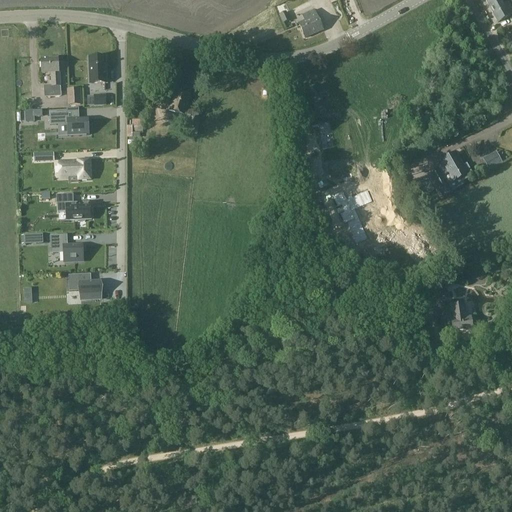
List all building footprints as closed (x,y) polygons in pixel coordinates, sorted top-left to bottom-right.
[(511,10),(507,2),(504,4),(501,0),(484,0),(498,24),(509,17),(511,22),(511,10)] [(289,21),(285,12),(279,15),(283,23),(289,21)] [(299,24),(305,39),(323,30),(316,16),(314,13),(309,15),(311,19),(299,24)] [(105,58),(88,59),(89,85),(106,84),(105,58)] [(44,87),(45,98),(60,97),(59,73),(58,73),(57,60),(41,61),(41,74),(51,74),(52,87),(44,87)] [(67,89),(67,106),(81,106),(81,89),(67,89)] [(192,119),(192,117),(194,113),(186,110),(190,97),(175,92),(169,111),(179,114),(178,118),(189,121),(187,130),(197,132),(199,120),(192,119)] [(96,97),(97,106),(108,106),(108,97),(96,97)] [(133,116),(138,116),(151,117),(151,108),(134,107),(133,116)] [(33,112),(34,112),(34,111),(25,112),(26,122),(34,122),(34,118),(33,118),(33,112)] [(67,121),(66,113),(48,114),(49,126),(66,125),(67,137),(88,135),(87,119),(67,121)] [(132,117),(132,126),(127,126),(127,138),(134,138),(140,138),(140,134),(143,134),(143,128),(144,128),(144,117),(132,117)] [(485,165),(499,158),(493,145),(479,153),(485,165)] [(444,167),(437,170),(427,175),(440,198),(450,193),(450,194),(464,185),(462,182),(474,176),(467,164),(463,167),(456,154),(441,162),(444,167)] [(59,179),(68,179),(68,178),(78,177),(78,181),(90,180),(89,161),(77,161),(77,162),(73,162),(58,163),(59,179)] [(511,174),(496,183),(506,200),(511,196),(511,174)] [(347,200),(343,191),(332,196),(336,207),(334,208),(337,215),(339,214),(344,225),(347,224),(356,245),(368,240),(355,210),(365,206),(360,194),(347,200)] [(66,204),(66,213),(67,221),(77,221),(77,223),(85,223),(84,221),(90,221),(90,220),(92,220),(91,211),(89,211),(89,204),(82,205),(82,204),(76,204),(76,205),(71,205),(71,196),(56,196),(57,204),(66,204)] [(67,246),(67,236),(56,236),(56,244),(50,244),(50,254),(64,254),(64,263),(83,262),(82,246),(67,246)] [(367,253),(363,258),(378,274),(384,268),(374,258),(373,259),(367,253)] [(81,301),(92,301),(92,299),(100,298),(100,282),(91,283),(90,275),(68,276),(69,292),(76,292),(76,290),(80,289),(81,301)] [(438,297),(434,288),(427,290),(432,300),(438,297)] [(452,321),(453,334),(472,331),(470,319),(465,319),(463,305),(451,306),(453,320),(452,321)]
